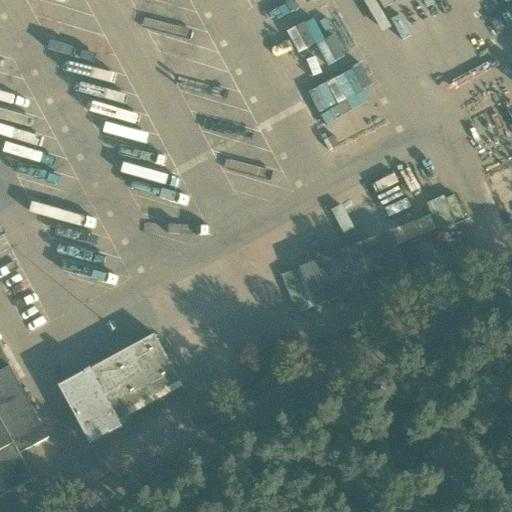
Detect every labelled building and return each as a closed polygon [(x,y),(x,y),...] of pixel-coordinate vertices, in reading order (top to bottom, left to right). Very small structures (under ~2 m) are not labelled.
[(358,147),(376,137),(354,96),(326,111),(331,120),(338,116),(347,133),(350,131),(358,147)] [(511,168),(490,175),(502,217),(511,214),(511,168)] [(407,270),(393,232),(301,267),(316,307),(407,270)] [(154,334),(64,383),(93,436),(106,428),(109,433),(121,427),(116,417),(180,383),(182,387),(183,387),(154,334)] [(0,498),(33,480),(19,454),(49,438),(0,348),(0,498)]
